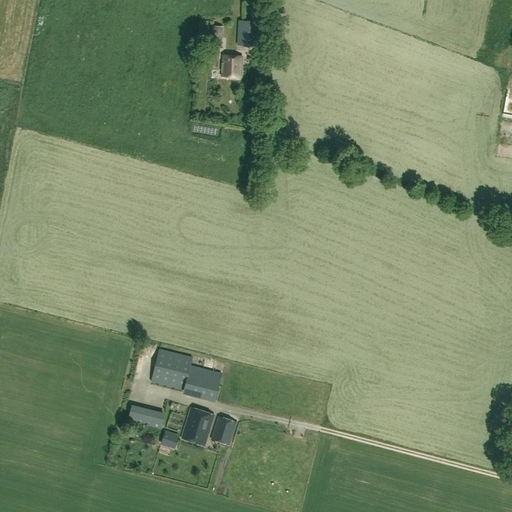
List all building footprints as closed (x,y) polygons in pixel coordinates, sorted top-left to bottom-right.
[(238,34),(239,25),(228,25),(228,33),(238,34)] [(211,45),(222,46),(223,27),(212,26),(211,45)] [(221,77),(241,78),(242,56),(223,55),(221,77)] [(184,390),(215,398),(221,373),(190,365),(192,357),(159,349),(151,381),(184,389),(184,390)] [(131,360),(129,377),(137,378),(138,361),(131,360)] [(65,380),(52,376),(48,387),(62,391),(65,380)] [(133,427),(134,423),(161,429),(165,413),(131,405),(127,421),(126,425),(133,427)] [(204,446),(214,414),(191,407),(181,439),(204,446)] [(211,439),(229,445),(236,422),(219,416),(211,439)] [(297,458),(302,440),(239,423),(234,441),(297,458)] [(165,432),(161,444),(175,448),(179,436),(165,432)]
